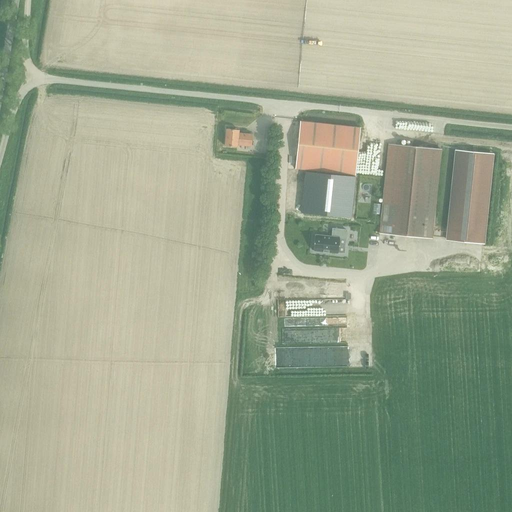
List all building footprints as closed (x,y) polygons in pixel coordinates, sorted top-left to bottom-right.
[(300,122),(295,169),(355,175),(360,128),(300,122)] [(252,135),(243,134),(238,133),(239,130),(226,129),(225,146),(237,147),(237,145),(251,147),(252,135)] [(380,234),(432,239),(441,149),(389,144),(380,234)] [(457,150),(448,241),(482,245),(492,153),(489,153),(478,152),(471,151),(457,150)] [(305,172),(301,213),(351,218),(355,177),(305,172)] [(315,235),(313,251),(338,253),(340,238),(346,239),(346,230),(342,230),(333,229),(332,237),(315,235)] [(321,294),(345,294),(345,281),(320,282),(321,294)]
